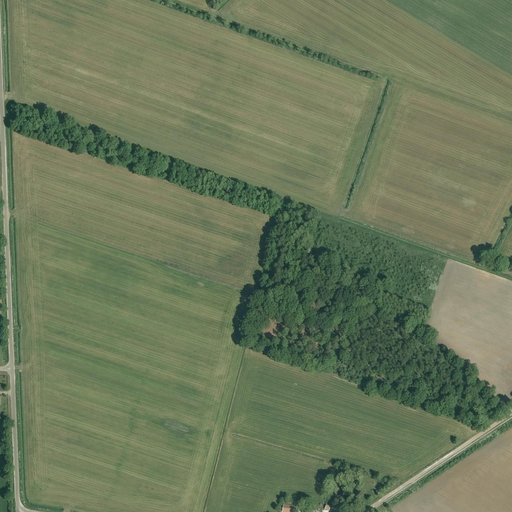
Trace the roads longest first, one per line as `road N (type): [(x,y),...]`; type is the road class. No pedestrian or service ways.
road 1 (unclassified): [(11,368),(0,46)]
road 2 (track): [(511,414),(365,511)]
road 3 (unclassified): [(17,510),(11,368)]
